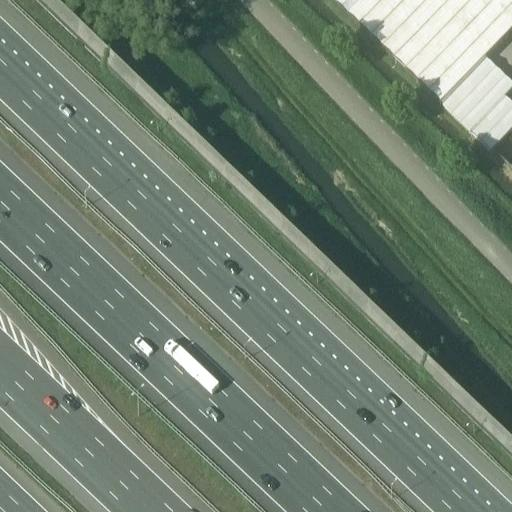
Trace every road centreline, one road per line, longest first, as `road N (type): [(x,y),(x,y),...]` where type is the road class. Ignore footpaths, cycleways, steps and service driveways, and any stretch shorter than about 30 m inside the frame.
road 1 (motorway): [(476,511),(0,55)]
road 2 (motorway): [(326,511),(0,206)]
road 3 (unclassified): [(252,0),(511,270)]
road 4 (motorway): [(0,367),(152,511)]
